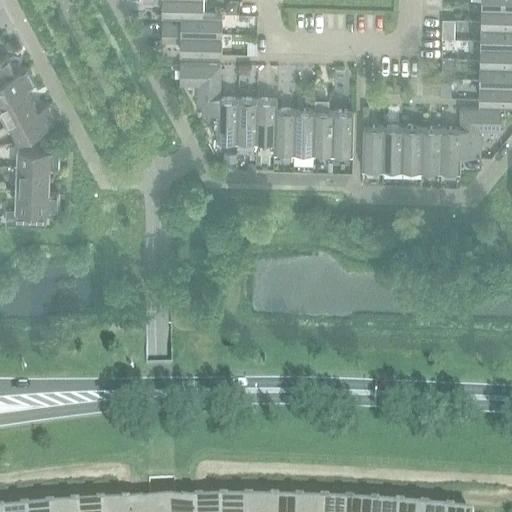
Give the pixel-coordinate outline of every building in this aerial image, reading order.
[(203,12),(203,11),(203,0),(143,0),(144,1),(163,1),(162,12),(182,13),(182,12),(203,12)] [(511,0),(482,0),(482,19),(511,19),(511,0)] [(162,31),(222,32),(223,12),(203,11),(203,12),(182,12),(182,13),(181,22),(162,22),(162,31)] [(511,19),(482,19),(481,38),(511,38),(511,19)] [(222,52),(222,32),(162,31),(162,40),(181,40),(181,51),(222,52)] [(511,38),(481,38),(481,57),(511,58),(511,38)] [(0,78),(16,70),(16,69),(7,53),(0,56),(0,78)] [(511,58),(481,57),(480,77),(511,77),(511,58)] [(219,96),(220,96),(221,62),(180,61),(180,83),(199,83),(198,110),(218,110),(219,111),(219,96)] [(27,86),(36,81),(26,64),(16,69),(16,70),(0,78),(0,99),(26,86),(27,86)] [(511,77),(480,77),(480,97),(511,97),(511,77)] [(37,106),(27,86),(26,86),(0,99),(0,102),(10,121),(38,107),(37,106)] [(238,96),(220,96),(219,96),(219,111),(218,110),(217,140),(237,140),(238,96)] [(256,141),(257,97),(238,96),(237,140),(256,141)] [(276,107),(277,107),(278,97),(257,97),(256,141),(274,141),(275,141),(276,107)] [(49,132),(45,125),(56,119),(46,102),(37,106),(38,107),(10,121),(19,138),(35,130),(34,146),(48,146),(49,132)] [(460,154),(461,154),(480,155),(481,128),(500,129),(501,107),(461,106),(460,126),(461,126),(460,154)] [(295,108),(277,107),(276,107),(275,141),(274,141),(274,151),(294,152),(295,108)] [(314,152),(315,108),(295,108),(294,152),(314,152)] [(333,153),(334,109),(315,108),(314,152),(333,153)] [(334,109),(333,153),(353,153),(354,109),(334,109)] [(383,168),(384,124),(364,124),(362,168),(383,168)] [(402,169),(403,125),(384,124),(383,168),(402,169)] [(421,169),(422,125),(403,125),(402,169),(421,169)] [(440,170),(441,126),(422,125),(421,169),(440,170)] [(461,126),(460,126),(441,126),(440,170),(460,170),(461,154),(460,154),(461,126)] [(48,146),(34,146),(35,130),(19,138),(19,139),(18,164),(49,165),(49,166),(59,166),(60,146),(48,146)] [(49,189),(49,166),(49,165),(18,164),(17,188),(49,189)] [(49,189),(17,188),(17,206),(6,206),(6,221),(46,222),(46,208),(58,209),(59,189),(49,189)]
